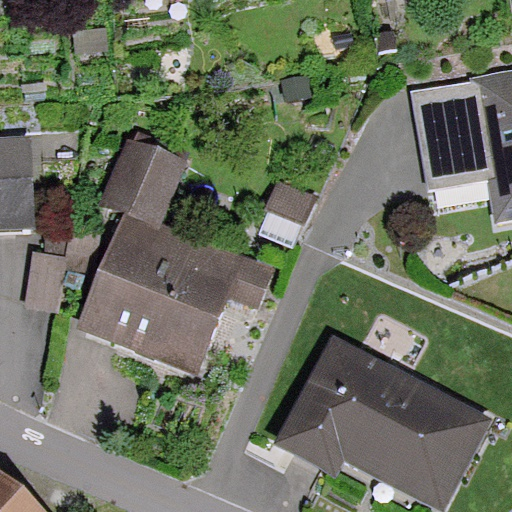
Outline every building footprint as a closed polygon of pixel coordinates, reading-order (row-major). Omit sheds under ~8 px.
[(511,80),(417,96),(433,196),(491,187),(497,227),(511,224),(511,80)] [(0,236),(15,237),(15,149),(0,148),(0,236)] [(172,173),(120,153),(98,208),(149,229),(172,173)] [(260,237),(286,246),(300,202),(274,193),(260,237)] [(119,231),(81,334),(184,372),(222,269),(119,231)] [(491,416),(323,335),(269,446),(332,477),(346,449),(450,499),(491,416)] [(0,511),(42,511),(0,473),(0,511)]
